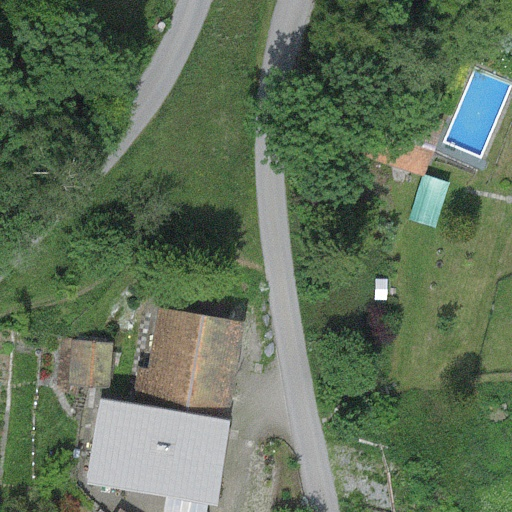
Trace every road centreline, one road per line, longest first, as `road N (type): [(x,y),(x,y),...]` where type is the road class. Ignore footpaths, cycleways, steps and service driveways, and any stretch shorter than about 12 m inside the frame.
road 1 (residential): [(297,0),(269,138),(280,284),(326,511)]
road 2 (residential): [(0,265),(121,137),(193,0)]
